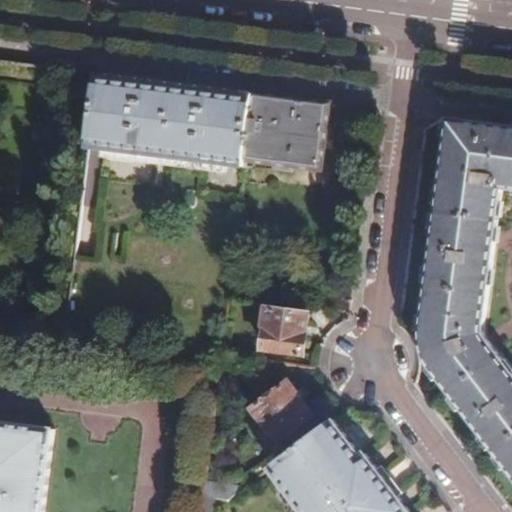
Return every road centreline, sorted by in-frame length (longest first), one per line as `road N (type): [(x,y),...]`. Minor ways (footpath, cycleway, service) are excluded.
road 1 (unclassified): [(405,103),(374,369),(483,511)]
road 2 (residential): [(405,103),(0,51)]
road 3 (secondary): [(413,18),(281,0)]
